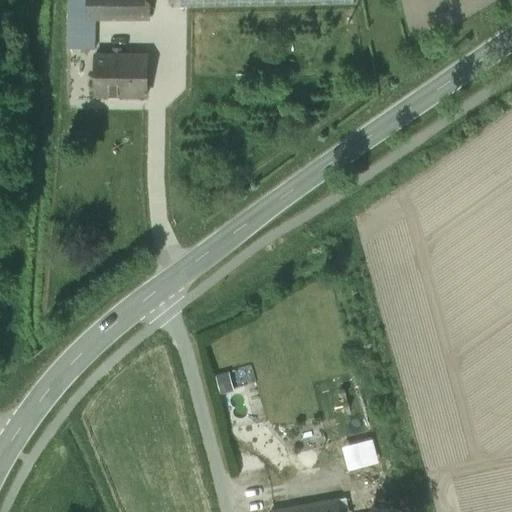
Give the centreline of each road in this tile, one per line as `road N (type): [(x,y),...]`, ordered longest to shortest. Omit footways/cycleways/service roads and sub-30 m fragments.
road 1 (secondary): [(511,37),(167,283)]
road 2 (secondary): [(167,283),(83,350),(0,462)]
road 3 (residential): [(230,511),(167,283)]
